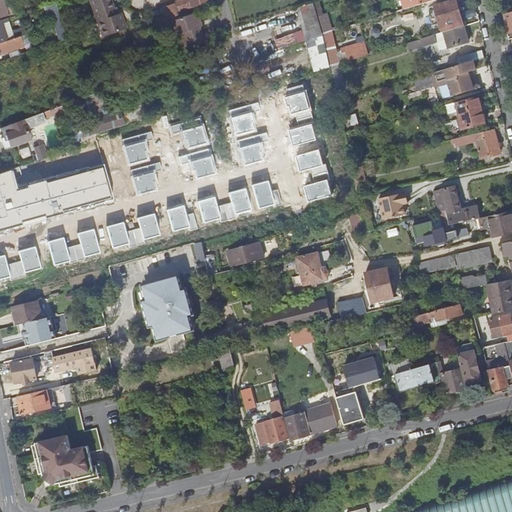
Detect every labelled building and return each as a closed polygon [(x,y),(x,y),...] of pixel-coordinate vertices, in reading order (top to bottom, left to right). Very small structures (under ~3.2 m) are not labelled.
[(16,0),(0,0),(0,18),(21,11),(16,0)] [(110,0),(92,0),(90,1),(98,23),(100,22),(102,27),(105,37),(127,29),(123,20),(121,14),(116,16),(112,5),(110,0)] [(211,0),(181,0),(174,3),(174,5),(162,9),(162,10),(160,11),(161,15),(164,14),(167,23),(171,21),(179,18),(177,13),(211,0)] [(432,0),(402,0),(405,9),(411,7),(424,3),(433,0),(432,0)] [(442,33),(463,27),(455,0),(434,7),(442,33)] [(317,17),(322,15),(318,1),(313,3),(317,17)] [(424,3),(411,7),(413,14),(426,10),(424,3)] [(179,18),(171,21),(176,35),(181,33),(187,49),(206,42),(200,27),(195,13),(179,18)] [(329,24),(326,14),(322,15),(317,17),(319,27),(329,24)] [(330,32),(331,32),(329,24),(319,27),(321,35),(330,32)] [(468,42),(463,27),(442,33),(408,44),(410,51),(436,43),(438,51),(468,42)] [(23,29),(10,34),(12,40),(19,37),(25,35),(23,29)] [(330,67),(339,65),(338,61),(330,32),(321,35),(325,47),(330,67)] [(6,35),(6,36),(0,38),(0,44),(12,40),(10,34),(6,35)] [(56,37),(58,43),(68,40),(66,34),(56,37)] [(28,42),(25,35),(19,37),(22,44),(28,42)] [(7,49),(22,44),(19,37),(12,40),(0,44),(0,54),(8,52),(7,49)] [(348,62),(369,55),(365,42),(341,50),(342,53),(345,52),(348,62)] [(458,58),(460,65),(484,58),(481,51),(458,58)] [(448,84),(453,98),(477,89),(472,76),(469,76),(468,73),(471,72),(476,70),(473,62),(437,72),(441,86),(448,84)] [(334,86),(343,84),(339,65),(330,67),(334,86)] [(435,88),(441,86),(437,72),(431,74),(435,88)] [(246,83),(239,86),(242,94),(249,92),(246,83)] [(287,88),(288,95),(284,96),(287,107),(289,107),(291,114),(298,112),(299,120),(310,117),(308,110),(311,109),(306,90),(304,92),(303,84),(287,88)] [(440,108),(454,103),(453,98),(448,84),(441,86),(435,88),(434,89),(440,108)] [(478,97),(456,102),(463,129),(485,124),(478,97)] [(259,101),(227,109),(235,137),(257,131),(252,111),(261,109),(259,101)] [(61,106),(43,113),(45,118),(63,112),(61,106)] [(122,114),(125,123),(148,114),(145,106),(122,114)] [(87,126),(90,135),(122,125),(118,113),(87,124),(87,126)] [(186,151),(209,145),(202,117),(169,126),(172,135),(181,132),(186,151)] [(24,120),(9,125),(12,132),(6,134),(11,147),(31,139),(24,120)] [(311,125),(288,130),(292,146),(315,140),(311,125)] [(76,139),(90,135),(87,126),(74,130),(76,139)] [(77,143),(76,139),(74,130),(73,129),(68,131),(70,136),(69,137),(71,144),(77,143)] [(494,130),(451,140),(452,144),(455,143),(456,146),(476,141),(481,159),(500,154),(494,130)] [(151,132),(121,139),(128,166),(151,160),(146,142),(153,139),(151,132)] [(266,133),(236,140),(243,167),(265,160),(260,143),(268,140),(266,133)] [(210,148),(178,157),(179,164),(188,161),(194,181),(217,175),(210,148)] [(305,186),(310,203),(332,196),(327,180),(332,179),(327,161),(323,163),(318,148),(295,155),(300,171),(312,168),(316,183),(305,186)] [(354,179),(364,177),(361,163),(351,165),(354,179)] [(0,173),(0,229),(110,199),(102,167),(17,190),(11,171),(0,173)] [(354,179),(355,187),(365,185),(364,177),(354,179)] [(268,181),(252,185),(258,207),(273,203),(274,207),(283,205),(278,188),(270,190),(268,181)] [(214,196),(198,201),(204,223),(220,219),(221,223),(239,218),(237,214),(252,210),(246,187),(230,192),(233,203),(217,208),(214,196)] [(480,219),(481,218),(478,207),(461,211),(455,187),(435,192),(440,213),(445,211),(449,226),(480,219)] [(406,204),(403,193),(379,199),(384,220),(406,215),(403,204),(406,204)] [(183,205),(167,209),(173,231),(188,227),(189,231),(198,229),(193,212),(185,214),(183,205)] [(511,216),(511,211),(481,218),(480,219),(482,228),(491,226),(494,237),(511,232),(511,216)] [(370,212),(361,214),(366,233),(374,230),(370,212)] [(121,222),(108,226),(114,248),(127,244),(128,249),(145,244),(144,240),(159,236),(153,213),(136,217),(140,229),(124,233),(121,222)] [(449,240),(446,225),(434,228),(432,219),(414,224),(418,243),(426,241),(427,245),(449,240)] [(63,238),(49,241),(55,264),(69,260),(70,264),(87,260),(86,256),(101,252),(95,229),(78,233),(81,245),(66,249),(63,238)] [(505,253),(511,251),(511,241),(503,244),(505,253)] [(205,259),(204,255),(201,242),(193,244),(198,261),(205,259)] [(243,247),(227,252),(231,266),(262,257),(258,242),(242,247),(243,247)] [(3,256),(0,257),(0,277),(8,275),(10,280),(27,276),(26,272),(41,268),(35,247),(18,251),(21,261),(6,265),(3,256)] [(460,265),(486,258),(484,249),(457,255),(460,265)] [(304,285),(312,283),(313,286),(317,284),(317,282),(328,279),(326,268),(321,270),(317,254),(298,259),(304,285)] [(487,262),(486,258),(460,265),(457,255),(454,256),(457,267),(458,269),(487,262)] [(451,268),(457,267),(454,256),(448,257),(451,268)] [(205,259),(209,273),(217,270),(214,257),(205,259)] [(422,275),(451,268),(448,257),(419,264),(422,275)] [(366,273),(372,302),(394,298),(388,268),(366,273)] [(143,285),(147,299),(143,300),(150,324),(154,323),(158,338),(192,328),(188,313),(192,312),(185,288),(181,289),(177,275),(143,285)] [(478,287),(486,285),(485,278),(476,279),(476,278),(461,281),(462,290),(464,290),(467,289),(478,287)] [(511,294),(509,280),(488,284),(493,313),(511,309),(511,294)] [(18,290),(3,295),(5,304),(21,300),(18,290)] [(363,297),(342,302),(346,318),(367,313),(363,297)] [(26,323),(45,318),(40,300),(12,307),(16,325),(26,323)] [(264,316),(267,330),(329,315),(326,300),(264,316)] [(439,322),(438,321),(458,316),(455,307),(416,317),(417,322),(435,317),(436,322),(439,322)] [(508,342),(511,341),(511,325),(510,316),(489,321),(493,338),(506,335),(508,342)] [(45,318),(26,323),(31,345),(54,339),(48,317),(45,318)] [(482,349),(487,348),(479,319),(475,319),(482,349)] [(355,386),(368,382),(361,361),(374,358),(369,343),(323,354),(326,362),(335,392),(355,386)] [(460,355),(474,351),(472,343),(463,345),(464,348),(458,349),(460,355)] [(511,387),(511,369),(511,365),(504,343),(495,346),(499,359),(486,362),(495,393),(502,391),(502,390),(503,388),(509,387),(509,388),(511,387)] [(93,346),(52,355),(56,372),(79,367),(81,375),(98,371),(93,346)] [(229,346),(219,348),(225,371),(235,368),(229,346)] [(489,347),(487,348),(482,349),(484,356),(491,354),(489,347)] [(463,369),(468,388),(482,384),(474,351),(460,355),(460,357),(463,369)] [(11,361),(15,382),(36,379),(33,358),(11,361)] [(396,374),(412,369),(409,359),(388,366),(391,376),(396,374)] [(401,391),(441,380),(437,362),(412,369),(396,374),(401,391)] [(447,393),(468,388),(463,369),(443,374),(447,393)] [(365,419),(355,386),(335,392),(340,411),(344,425),(365,419)] [(247,388),(241,390),(246,409),(252,408),(247,388)] [(46,389),(18,396),(22,415),(51,408),(46,389)] [(331,403),(304,411),(305,413),(310,433),(337,426),(331,403)] [(294,410),(283,413),(284,417),(289,437),(290,440),(311,434),(305,413),(296,416),(294,410)] [(271,442),(289,437),(284,417),(266,422),(271,442)] [(94,474),(92,466),(89,453),(88,446),(71,450),(67,435),(35,443),(35,444),(38,457),(34,458),(38,474),(42,473),(43,477),(54,484),(59,483),(59,486),(79,482),(78,478),(94,474)] [(78,478),(79,482),(99,477),(96,465),(92,466),(94,474),(78,478)] [(511,511),(511,481),(491,489),(413,511),(511,511)]
